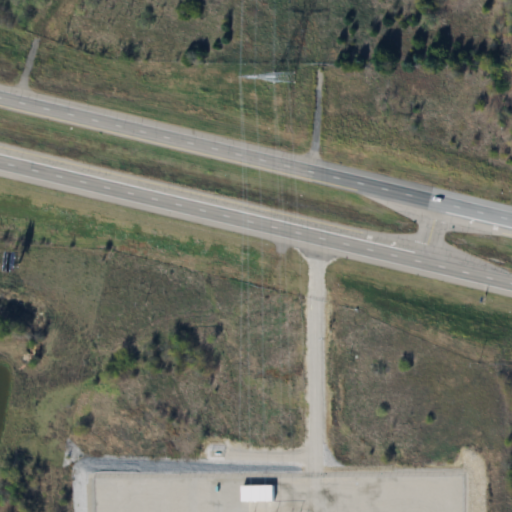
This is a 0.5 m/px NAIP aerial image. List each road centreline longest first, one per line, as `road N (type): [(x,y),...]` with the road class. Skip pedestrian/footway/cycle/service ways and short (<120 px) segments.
road 1 (trunk): [(0,159),(511,281)]
road 2 (trunk): [(511,215),(0,93)]
